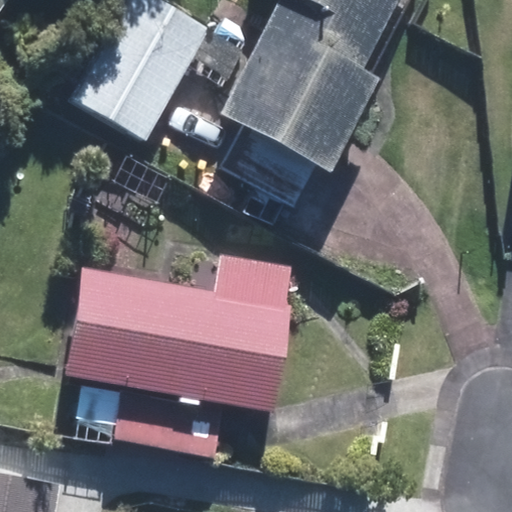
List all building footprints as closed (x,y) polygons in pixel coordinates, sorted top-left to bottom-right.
[(0,0),(0,30),(21,0),(0,0)] [(143,0),(123,0),(67,102),(137,140),(197,30),(143,0)] [(248,216),(278,233),(290,209),(297,214),(320,171),(337,182),(364,132),(360,129),(384,86),(366,76),(408,0),(294,0),(227,121),(247,133),(225,174),(261,194),(248,216)] [(122,186),(157,205),(170,182),(134,162),(122,186)] [(77,438),(217,461),(225,409),(279,418),(297,314),(288,313),(295,274),(226,264),(221,298),(90,277),(73,381),(86,383),(77,438)] [(0,511),(60,511),(63,495),(0,484),(0,511)]
